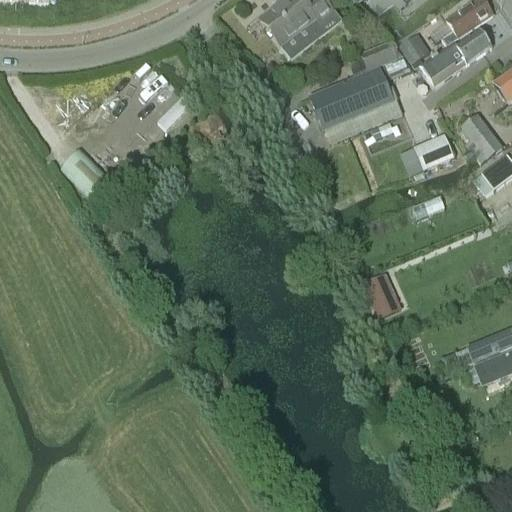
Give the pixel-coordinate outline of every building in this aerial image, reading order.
[(53,0),(0,0),(0,14),(54,15),(53,0)] [(296,0),(292,0),(259,27),(278,52),(314,24),(318,30),(332,19),(317,0),(313,0),(303,8),(296,0)] [(345,0),(356,10),(368,0),(345,0)] [(452,36),(441,45),(446,52),(492,19),(480,2),(446,27),(452,36)] [(451,50),(419,74),(432,92),(465,68),(466,70),(491,52),(478,35),(454,53),(451,50)] [(410,69),(427,58),(417,40),(399,52),(410,69)] [(367,76),(394,64),(388,49),(360,61),(367,76)] [(378,74),(309,103),(322,136),(395,106),(390,94),(387,95),(378,74)] [(507,108),(511,103),(511,74),(493,89),(507,108)] [(485,164),(501,152),(476,120),(461,133),(485,164)] [(423,176),(453,163),(443,139),(413,152),(423,176)] [(81,152),(59,174),(93,208),(115,186),(81,152)] [(481,180),(472,187),(484,202),(493,196),(511,181),(511,168),(506,161),(481,180)] [(324,192),(314,197),(320,210),(331,204),(324,192)] [(511,225),(499,231),(511,258),(511,257),(511,225)] [(394,300),(370,310),(377,325),(401,314),(394,300)] [(461,373),(511,350),(511,339),(509,333),(466,352),(466,353),(440,364),(444,373),(461,373)] [(511,353),(473,370),(481,391),(511,378),(511,353)]
